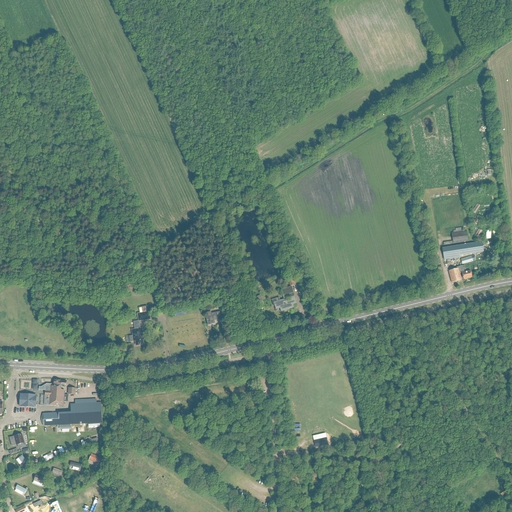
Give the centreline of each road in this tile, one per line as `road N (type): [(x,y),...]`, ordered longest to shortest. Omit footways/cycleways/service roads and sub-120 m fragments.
road 1 (secondary): [(511,281),(151,367),(0,365)]
road 2 (track): [(402,307),(511,479)]
road 3 (track): [(407,431),(511,370)]
